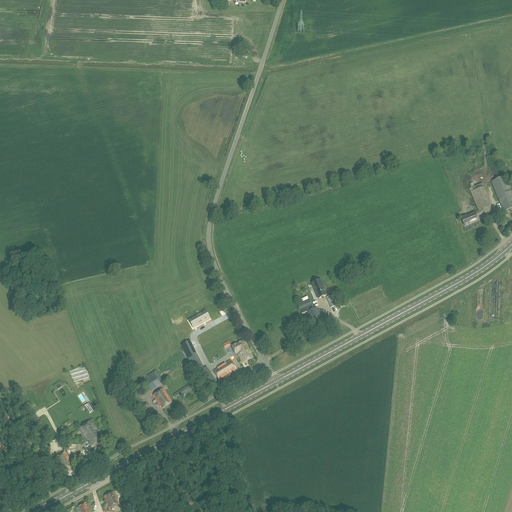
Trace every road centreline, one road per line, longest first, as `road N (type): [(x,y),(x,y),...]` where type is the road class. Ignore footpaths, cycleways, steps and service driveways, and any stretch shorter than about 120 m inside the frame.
road 1 (unclassified): [(264,361),(221,281),(209,225),(284,0)]
road 2 (secondary): [(276,382),(465,280),(511,245)]
road 3 (secondary): [(40,511),(176,437)]
road 4 (unclassified): [(176,437),(171,428),(264,361)]
